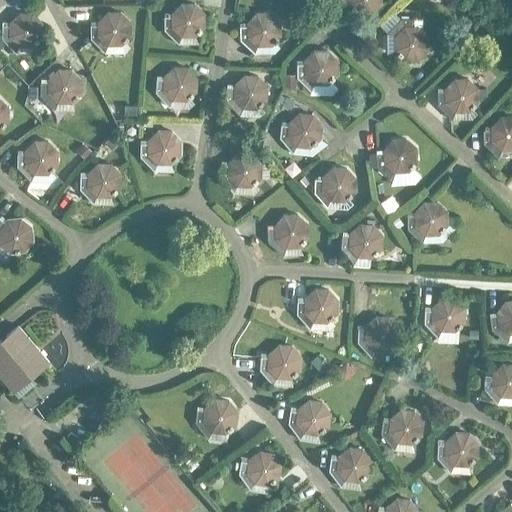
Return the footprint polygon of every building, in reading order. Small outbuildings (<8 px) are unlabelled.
[(347,0),(348,4),(358,13),(373,13),(383,3),(382,0),(347,0)] [(171,12),(171,16),(164,16),(164,29),(179,43),(181,37),(195,37),(205,26),(206,12),(195,2),(181,2),(171,12)] [(105,52),(107,45),(122,45),(132,35),(132,20),(121,10),(107,11),(97,21),(97,24),(90,25),(91,38),(105,52)] [(9,21),(9,25),(3,25),(2,38),(16,53),(18,46),(33,46),(44,37),(44,22),(34,12),(19,11),(9,21)] [(280,47),(275,42),(281,35),(281,21),(270,11),(256,11),(246,22),(246,26),(240,26),(240,40),(255,54),(275,53),(280,47)] [(387,33),(394,35),(394,49),(404,60),(419,60),(429,49),(429,34),(418,24),(414,25),(414,18),(401,18),(387,33)] [(303,60),(303,63),(297,63),(297,77),(311,91),(313,84),(328,84),(338,74),(338,60),(328,49),(314,49),(303,60)] [(169,106),(172,100),(186,101),(197,91),(198,77),(188,66),(174,65),(163,75),(163,78),(157,78),(156,91),(169,106)] [(46,101),(40,107),(47,115),(54,109),(55,109),(57,102),(72,103),(82,93),(83,78),(72,68),(58,68),(48,78),(48,81),(41,81),(41,95),(46,101)] [(234,83),(233,87),(227,86),(226,100),(240,115),(243,108),(257,108),(267,99),(268,85),(258,74),(244,74),(234,83)] [(285,85),(296,90),(295,74),(285,74),(285,85)] [(444,91),(438,91),(438,104),(452,118),(455,112),(469,111),(479,101),(487,94),(487,87),(479,88),(478,87),(468,77),(454,77),(444,87),(444,91)] [(511,95),(509,93),(499,103),(506,109),(511,103),(511,95)] [(0,129),(10,120),(10,105),(0,96),(0,129)] [(294,99),(285,96),(282,104),(291,108),(294,99)] [(173,105),(172,123),(196,124),(197,106),(173,105)] [(137,107),(125,107),(124,116),(136,116),(137,107)] [(288,120),(288,124),(281,124),(280,137),(293,152),(296,146),(310,147),(321,138),(323,124),(314,113),(299,112),(288,120)] [(499,157),(501,150),(511,150),(511,115),(500,116),(490,126),(490,130),(484,130),(485,143),(499,157)] [(264,133),(264,119),(245,119),(245,133),(264,133)] [(154,170),(157,164),(171,164),(182,154),(182,140),(172,129),(158,129),(147,139),(147,143),(140,142),(140,156),(154,170)] [(112,135),(106,142),(113,149),(120,142),(112,135)] [(392,179),(395,172),(409,171),(418,160),(417,146),(406,137),(392,138),(383,148),(383,152),(376,153),(377,166),(392,179)] [(31,181),(34,174),(48,174),(59,164),(59,150),(49,139),(35,139),(24,149),(24,153),(18,153),(17,166),(31,181)] [(85,157),(92,150),(86,143),(78,150),(85,157)] [(234,192),(237,186),(251,187),(262,177),(262,162),(253,152),(239,151),(228,161),(228,165),(221,164),(221,177),(234,192)] [(377,166),(376,154),(369,154),(369,167),(377,167),(377,166)] [(94,203),(97,196),(111,197),(122,187),(122,172),(112,162),(97,162),(87,171),(87,175),(80,175),(80,189),(94,203)] [(327,207),(330,200),(345,201),(356,191),(356,177),(347,166),(333,165),(322,175),(322,179),(315,178),(314,191),(327,207)] [(311,184),(304,176),(296,182),(303,191),(311,184)] [(176,198),(176,181),(160,181),(161,198),(176,198)] [(41,188),(29,201),(42,213),(53,200),(41,188)] [(422,242),(425,235),(439,234),(449,224),(448,210),(438,200),(423,200),(413,211),(414,215),(407,215),(408,228),(422,242)] [(283,255),(285,248),(300,247),(309,236),(308,222),(298,212),(283,213),(274,224),(274,228),(267,228),(268,241),(283,255)] [(0,244),(11,253),(25,251),(34,240),(33,225),(21,216),(7,218),(4,221),(0,217),(0,244)] [(349,231),(349,235),(342,234),(341,248),(354,263),(357,256),(371,258),(382,248),(384,234),(374,223),(360,222),(349,231)] [(56,244),(48,241),(44,250),(52,253),(56,244)] [(304,296),(304,300),(297,300),(297,313),(310,328),(313,322),(327,322),(338,313),(338,299),(329,288),(315,287),(304,296)] [(431,306),(431,309),(425,309),(424,322),(438,337),(440,331),(455,331),(466,321),(466,307),(456,296),(442,296),(431,306)] [(496,311),(496,315),(490,316),(491,329),(508,340),(509,334),(511,333),(511,298),(504,300),(496,311)] [(365,325),(365,328),(358,328),(358,342),(371,356),(374,349),(388,350),(399,340),(399,326),(390,316),(375,315),(365,325)] [(18,324),(0,339),(0,375),(14,392),(50,362),(18,324)] [(478,331),(469,330),(469,339),(478,339),(478,331)] [(273,384),(275,377),(290,379),(301,369),(302,355),(293,344),(279,343),(268,352),(267,356),(261,356),(260,369),(273,384)] [(327,367),(317,355),(310,361),(320,372),(327,367)] [(354,372),(347,362),(337,369),(344,380),(354,372)] [(511,384),(503,393),(502,397),(496,397),(495,410),(509,425),(511,418),(511,384)] [(208,438),(211,432),(226,433),(237,424),(239,410),(230,399),(216,397),(204,406),(204,410),(197,409),(196,422),(208,438)] [(300,438),(303,432),(317,435),(329,426),(331,412),(323,400),(309,398),(297,407),(296,410),(290,409),(289,423),(300,438)] [(394,449),(397,442),(411,444),(423,435),(424,420),(415,409),(400,408),(389,417),(389,421),(382,420),(381,433),(394,449)] [(444,440),(444,444),(437,444),(437,457),(450,471),(453,465),(467,466),(478,456),(479,442),(469,431),(455,431),(444,440)] [(194,456),(185,445),(174,454),(182,465),(194,456)] [(338,454),(337,458),(331,457),(329,470),(341,486),(344,479),(358,482),(370,473),(372,459),(363,447),(349,445),(338,454)] [(250,489),(254,483),(268,486),(280,477),(282,463),(274,452),(260,449),(248,457),(248,461),(241,460),(239,473),(250,489)] [(385,506),(385,509),(378,509),(377,511),(419,511),(420,509),(410,498),(396,497),(385,506)] [(511,511),(511,504),(510,502),(500,510),(499,511),(511,511)]
